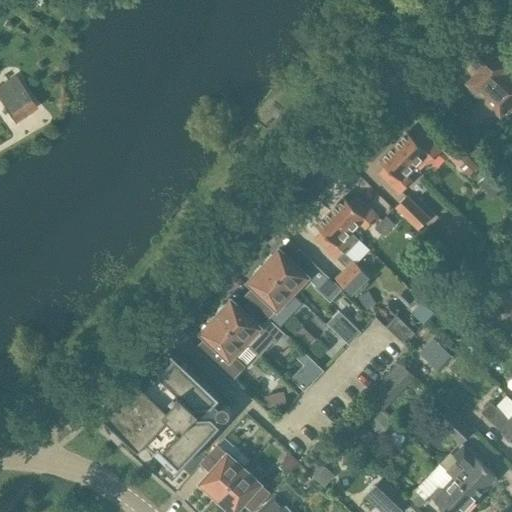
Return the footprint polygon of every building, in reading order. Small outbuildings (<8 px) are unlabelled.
[(511,66),(483,39),(463,58),(476,72),(464,84),(501,118),(511,106),(511,77),(506,71),(511,66)] [(35,106),(15,76),(0,86),(0,100),(4,107),(6,106),(15,119),(35,106)] [(441,149),(419,129),(411,138),(406,133),(393,147),(415,167),(424,157),(429,163),(441,149)] [(466,151),(478,164),(484,157),(472,145),(466,151)] [(386,165),(378,173),(399,194),(412,181),(406,176),(415,167),(393,147),(381,160),(386,165)] [(502,189),(490,177),(481,186),(493,199),(502,189)] [(330,211),(360,240),(352,231),(360,223),(366,228),(378,216),(356,195),(350,202),(344,197),(330,211)] [(407,195),(395,207),(418,229),(429,218),(416,204),(407,195)] [(347,254),(360,240),(330,211),(317,225),(322,231),(317,236),(338,257),(344,251),(347,254)] [(396,225),(387,216),(375,228),(384,237),(396,225)] [(264,265),(293,293),(317,267),(298,249),(289,258),(279,248),(273,255),(271,254),(264,262),(265,263),(264,265)] [(371,277),(353,259),(335,278),(353,295),(371,277)] [(258,291),(250,300),(270,317),(293,293),(264,265),(262,267),(261,265),(253,273),(255,274),(248,281),(258,291)] [(504,287),(491,278),(482,291),(496,300),(504,287)] [(359,297),(366,309),(372,305),(366,293),(359,297)] [(420,298),(416,302),(424,310),(428,306),(420,298)] [(217,316),(248,345),(259,356),(273,342),(276,345),(286,334),(270,317),(250,300),(242,308),(232,299),(225,306),(224,305),(216,312),(218,314),(216,315),(217,316)] [(339,310),(327,323),(349,345),(362,332),(339,310)] [(404,342),(413,330),(394,314),(384,326),(404,342)] [(248,345),(217,316),(216,315),(215,317),(213,316),(206,324),(207,325),(201,332),(211,341),(203,350),(206,353),(206,354),(233,379),(245,367),(236,358),(248,345)] [(454,357),(433,338),(419,353),(440,373),(454,357)] [(304,364),(291,378),(305,391),(325,370),(303,349),(296,356),(304,364)] [(220,415),(221,416),(222,416),(223,416),(224,416),(224,417),(225,417),(226,416),(227,416),(228,416),(229,415),(230,414),(231,413),(231,412),(231,411),(232,411),(232,410),(232,409),(232,408),(231,408),(231,407),(231,406),(230,406),(230,405),(229,405),(229,404),(228,404),(228,403),(227,403),(226,403),(225,403),(224,403),(223,403),(222,403),(221,404),(220,404),(220,405),(216,401),(220,396),(172,351),(143,383),(138,377),(104,413),(140,447),(145,442),(176,471),(221,424),(216,419),(220,415)] [(266,396),(269,407),(287,402),(284,391),(266,396)] [(373,401),(365,409),(374,417),(382,409),(373,401)] [(511,440),(511,416),(509,420),(491,403),(482,412),(511,440)] [(473,428),(449,406),(437,419),(461,442),(473,428)] [(395,422),(383,410),(368,426),(380,437),(395,422)] [(351,434),(358,442),(361,439),(366,444),(375,436),(363,423),(351,434)] [(457,456),(445,468),(455,477),(476,497),(497,476),(462,443),(453,452),(457,456)] [(218,497),(244,468),(218,445),(201,464),(210,472),(201,482),(208,488),(207,490),(215,497),(216,496),(218,497)] [(289,453),(283,459),(292,468),(298,461),(289,453)] [(325,486),(333,478),(311,456),(303,465),(325,486)] [(244,468),(218,497),(219,499),(218,500),(226,508),(227,506),(233,511),(234,511),(244,502),(253,511),(270,492),(244,468)] [(401,511),(411,502),(384,475),(365,495),(382,511),(391,511),(393,511),(394,511),(401,511)] [(447,511),(462,511),(476,497),(455,477),(443,489),(436,483),(427,492),(447,511)] [(419,491),(411,500),(418,507),(426,499),(424,497),(419,491)] [(292,511),(276,494),(257,511),(292,511)]
